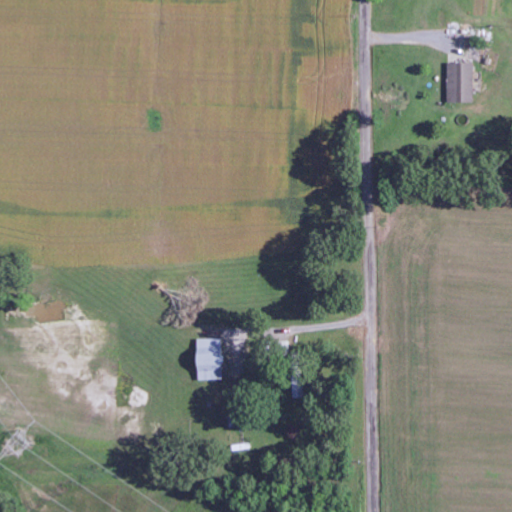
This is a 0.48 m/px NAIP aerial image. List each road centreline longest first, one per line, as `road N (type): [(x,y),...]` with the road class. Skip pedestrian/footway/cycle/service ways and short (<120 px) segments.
road 1 (residential): [(373,511),(363,0)]
road 2 (residential): [(234,225),(369,223)]
